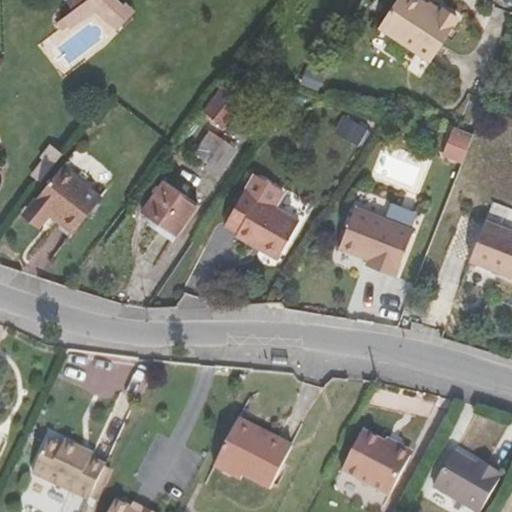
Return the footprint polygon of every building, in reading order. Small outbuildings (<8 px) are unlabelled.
[(124,4),(118,0),(86,0),(75,9),(83,19),(96,10),(118,29),(136,11),(126,3),(124,4)] [(441,13),(421,0),(398,0),(383,23),(435,57),(458,21),(442,11),(441,13)] [(70,28),(83,19),(75,9),(56,23),(62,31),(68,27),(70,28)] [(306,68),(297,80),(310,89),(318,77),(306,68)] [(203,111),(226,128),(246,101),(224,84),(203,111)] [(345,121),(335,135),(358,151),(368,137),(345,121)] [(460,128),(448,156),(467,164),(479,136),(460,128)] [(220,143),(206,134),(195,151),(209,161),(205,167),(218,176),(237,149),(223,140),(220,143)] [(43,160),(52,167),(62,155),(50,146),(41,158),(43,160)] [(31,175),(40,183),(52,167),(43,160),(31,175)] [(62,167),(27,212),(41,224),(50,213),(75,231),(101,198),(62,167)] [(258,175),(249,191),(278,208),(288,192),(258,175)] [(198,205),(165,181),(144,212),(176,235),(198,205)] [(278,208),(249,191),(228,226),(241,234),(240,236),(281,260),(303,223),(278,208)] [(417,234),(359,210),(343,250),(372,261),(369,267),(398,279),(417,234)] [(511,233),(489,224),(472,264),(511,280),(511,233)] [(243,428),(220,470),(242,482),(241,486),(270,500),(294,454),(243,428)] [(400,458),(368,441),(347,480),(393,505),(415,466),(413,460),(406,457),(400,458)] [(62,450),(50,444),(33,478),(91,506),(92,504),(104,478),(107,473),(108,471),(82,460),(84,455),(64,446),(62,450)] [(439,496),(452,503),(471,468),(460,462),(439,496)] [(476,470),(471,468),(452,503),(467,511),(490,511),(500,495),(471,480),(476,470)] [(489,477),(476,470),(471,480),(500,495),(507,482),(491,473),(489,477)] [(107,473),(104,478),(92,504),(98,506),(112,475),(107,473)] [(144,499),(128,491),(117,511),(170,511),(173,508),(157,500),(155,504),(144,499)] [(157,500),(146,495),(144,499),(155,504),(157,500)]
